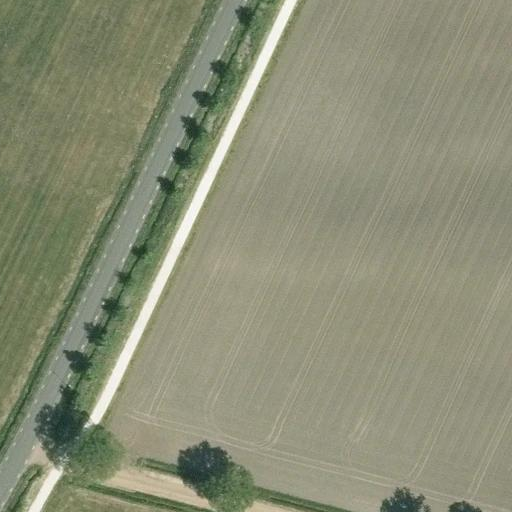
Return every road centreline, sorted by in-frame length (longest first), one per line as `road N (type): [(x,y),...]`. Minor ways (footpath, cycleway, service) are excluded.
road 1 (tertiary): [(0,491),(235,0)]
road 2 (track): [(20,452),(246,511)]
